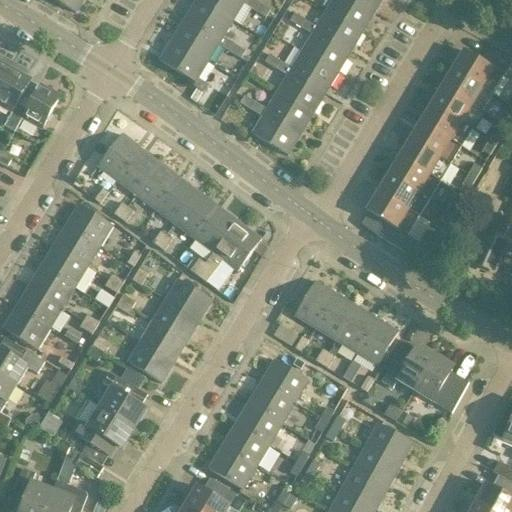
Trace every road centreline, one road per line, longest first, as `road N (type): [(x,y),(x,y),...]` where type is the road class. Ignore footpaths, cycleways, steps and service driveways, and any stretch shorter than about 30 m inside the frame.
road 1 (residential): [(132,511),(308,214)]
road 2 (residential): [(308,214),(109,73)]
road 3 (residential): [(324,226),(438,19)]
road 4 (residential): [(511,344),(324,226)]
road 5 (residential): [(0,255),(109,73)]
road 6 (residential): [(426,511),(511,350)]
road 7 (residential): [(109,73),(0,6)]
